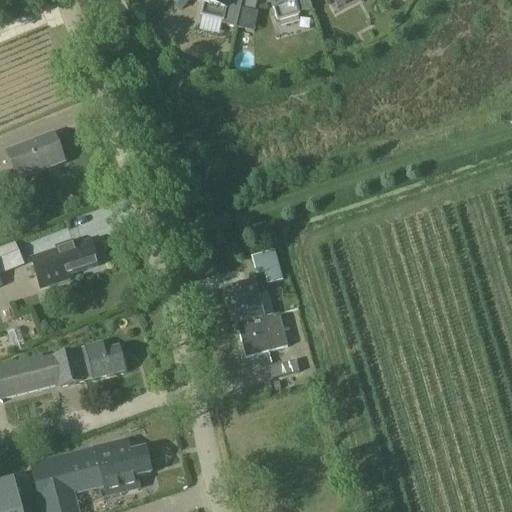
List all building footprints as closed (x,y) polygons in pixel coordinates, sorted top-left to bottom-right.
[(204,0),(200,18),(221,23),(221,26),(236,29),(242,0),(204,0)] [(256,0),(245,0),(243,9),(254,12),(256,0)] [(269,0),(277,24),(299,17),(299,15),(312,11),(308,0),(269,0)] [(7,154),(17,182),(64,165),(53,136),(7,154)] [(0,175),(0,201),(17,195),(8,173),(0,175)] [(64,274),(66,279),(98,269),(90,244),(75,249),(73,244),(56,250),(57,255),(31,263),(38,283),(64,274)] [(256,278),(264,276),(267,287),(283,283),(274,253),(251,260),(256,278)] [(236,329),(237,328),(263,322),(262,321),(274,318),(268,295),(256,298),(253,286),(226,293),(236,329)] [(263,322),(237,328),(245,361),(288,350),(280,316),(274,318),(262,321),(263,322)] [(42,362),(41,358),(0,368),(0,405),(125,374),(118,350),(104,353),(102,346),(86,350),(42,362)] [(296,362),(269,369),(272,382),(299,374),(296,362)] [(107,498),(142,489),(139,479),(151,476),(145,451),(133,454),(129,441),(95,450),(95,451),(15,471),(23,504),(40,500),(103,484),(107,498)] [(0,511),(20,511),(13,481),(0,484),(0,511)]
